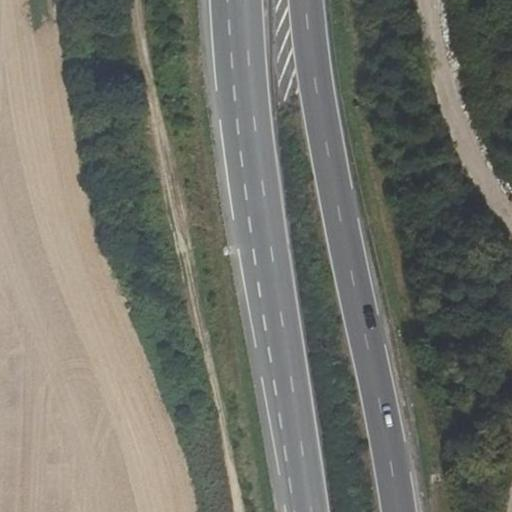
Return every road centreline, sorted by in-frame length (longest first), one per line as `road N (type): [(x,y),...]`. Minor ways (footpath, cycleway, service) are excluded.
road 1 (track): [(135,0),(172,268),(232,511)]
road 2 (primary): [(397,511),(318,105),(307,0)]
road 3 (primary): [(246,0),(262,185),(311,511)]
road 4 (track): [(511,208),(471,162),(434,36),(434,0)]
